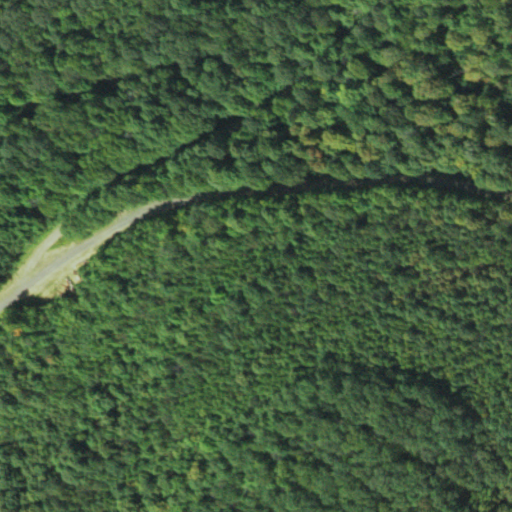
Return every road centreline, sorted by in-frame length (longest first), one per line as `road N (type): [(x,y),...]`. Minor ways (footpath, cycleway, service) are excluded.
road 1 (residential): [(511,121),(387,139),(124,196),(0,285)]
road 2 (residential): [(124,196),(246,72),(379,0)]
